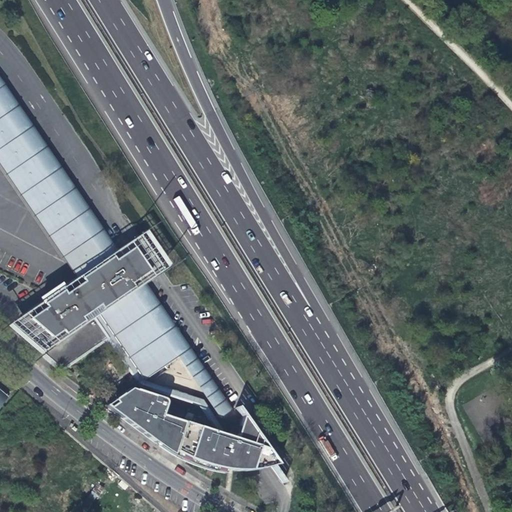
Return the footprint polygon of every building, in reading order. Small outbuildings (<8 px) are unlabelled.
[(0,151),(82,276),(74,282),(71,284),(21,317),(35,330),(30,333),(24,337),(62,371),(107,342),(110,340),(91,311),(96,308),(115,337),(144,382),(176,361),(186,355),(142,287),(147,283),(125,248),(113,256),(0,87),(0,86),(0,151)] [(0,171),(74,282),(82,276),(0,151),(0,171)] [(91,311),(110,340),(107,342),(142,395),(154,399),(150,394),(197,410),(215,438),(226,441),(202,404),(144,384),(114,338),(115,337),(96,308),(91,311)] [(226,416),(186,355),(176,361),(216,423),(226,416)] [(0,383),(0,411),(14,395),(0,383)] [(215,438),(160,420),(163,408),(164,406),(164,405),(163,402),(160,401),(158,401),(154,399),(142,395),(131,391),(103,411),(125,428),(139,439),(152,448),(155,441),(159,443),(158,446),(161,448),(163,450),(166,451),(169,453),(171,454),(175,456),(178,458),(182,460),(186,462),(190,464),(193,466),(197,468),(201,469),(205,471),(209,472),(213,474),(216,474),(218,475),(220,475),(223,476),(227,476),(230,476),(242,476),(255,475),(257,471),(261,468),(266,465),(240,424),(237,431),(241,437),(240,440),(234,439),(233,443),(226,441),(215,438)] [(158,446),(156,450),(161,453),(169,459),(178,464),(192,470),(207,476),(216,479),(220,479),(221,479),(223,476),(220,475),(218,475),(216,474),(213,474),(209,472),(205,471),(201,469),(197,468),(193,466),(190,464),(186,462),(182,460),(178,458),(175,456),(171,454),(169,453),(166,451),(163,450),(161,448),(158,446)]
